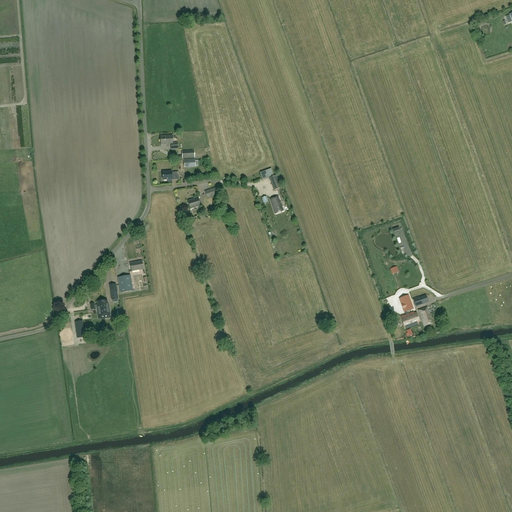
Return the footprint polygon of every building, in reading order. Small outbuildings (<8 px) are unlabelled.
[(172,143),(172,136),(160,136),(161,145),(171,145),(171,150),(178,149),(177,143),(172,143)] [(182,151),(182,159),(195,158),(194,150),(182,151)] [(195,159),(184,160),(185,168),(196,167),(195,159)] [(172,173),(172,172),(163,173),(163,180),(172,180),(172,176),(176,176),(176,172),(172,173)] [(280,186),(279,185),(280,185),(279,182),(276,175),(270,177),(275,190),(281,188),(280,186)] [(207,198),(219,195),(216,187),(204,191),(207,198)] [(280,203),(278,197),(270,200),(275,214),(283,211),(280,203)] [(200,206),(198,198),(194,199),(194,200),(192,201),(192,200),(188,201),(190,209),(200,206)] [(214,216),(217,215),(216,213),(224,210),(222,204),(211,207),(214,216)] [(132,271),(143,269),(142,261),(130,263),(132,271)] [(121,293),(133,291),(130,276),(118,278),(121,293)] [(425,294),(413,298),(415,304),(427,300),(425,294)] [(408,312),(413,310),(408,295),(399,298),(404,313),(405,313),(405,315),(401,316),(406,329),(418,325),(414,312),(408,314),(408,312)] [(104,317),(102,301),(97,302),(98,305),(95,306),(94,304),(91,304),(91,310),(95,309),(98,308),(99,312),(98,312),(99,318),(104,317)] [(427,308),(419,310),(424,326),(433,324),(427,308)] [(81,326),(80,320),(75,321),(77,337),(84,336),(83,326),(81,326)]
